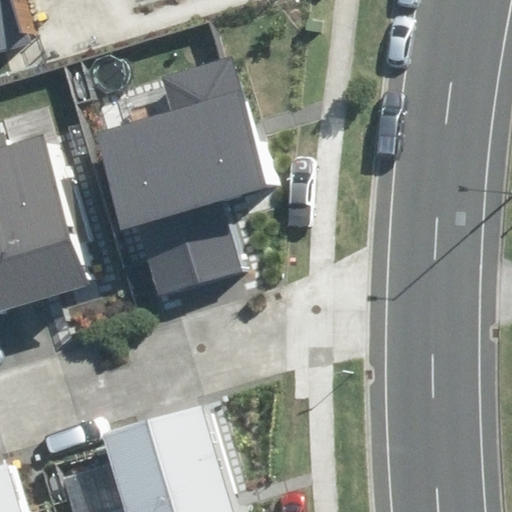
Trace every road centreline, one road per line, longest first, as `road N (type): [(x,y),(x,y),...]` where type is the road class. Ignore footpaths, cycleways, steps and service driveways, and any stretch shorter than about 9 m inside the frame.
road 1 (residential): [(440,273),(0,405)]
road 2 (tertiary): [(462,0),(442,86),(440,273)]
road 3 (tertiary): [(440,273),(436,412),(447,511)]
